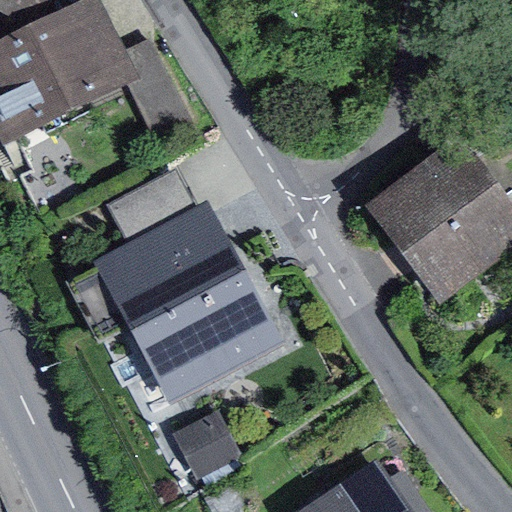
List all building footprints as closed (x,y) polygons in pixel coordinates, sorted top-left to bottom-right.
[(0,0),(0,26),(20,35),(49,21),(58,0),(0,0)] [(158,152),(199,131),(153,41),(124,56),(95,0),(90,0),(49,21),(20,35),(0,45),(0,153),(126,89),(158,152)] [(282,353),(210,219),(240,203),(210,146),(160,172),(181,210),(133,236),(137,243),(89,269),(167,414),(282,353)] [(434,316),(511,256),(511,217),(458,147),(361,221),(434,316)] [(242,458),(215,411),(171,437),(198,483),(242,458)] [(403,511),(372,466),(304,511),(403,511)]
